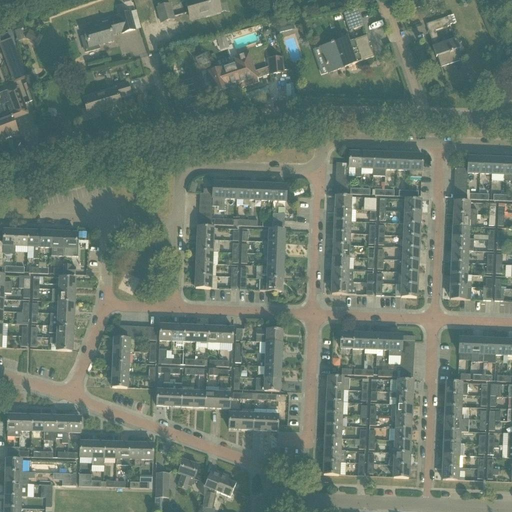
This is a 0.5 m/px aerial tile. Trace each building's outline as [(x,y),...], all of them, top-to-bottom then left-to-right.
[(167,0),(155,4),(157,9),(158,14),(161,24),(174,20),(171,11),(169,5),(167,0)] [(189,0),(185,1),(190,19),(203,15),(203,17),(220,12),(216,0),(189,0)] [(407,0),(411,11),(422,8),(419,0),(407,0)] [(343,14),(349,32),(363,27),(357,9),(353,11),(343,14)] [(87,41),(82,43),(85,54),(97,50),(98,48),(97,45),(102,43),(103,45),(113,42),(112,36),(122,33),(122,34),(135,30),(132,20),(130,13),(117,15),(118,20),(107,23),(107,21),(101,23),(102,24),(93,27),(94,28),(84,31),(85,37),(87,41)] [(426,25),(440,68),(462,60),(458,51),(460,51),(456,40),(439,45),(435,32),(450,27),(450,26),(456,24),(453,16),(426,25)] [(262,31),(262,33),(263,34),(264,35),(265,36),(266,36),(267,36),(269,36),(270,35),(271,34),(271,32),(271,31),(270,30),(269,29),(268,28),(266,28),(265,28),(264,29),(263,30),(262,31)] [(20,30),(15,32),(18,41),(23,40),(20,30)] [(29,32),(26,39),(33,42),(36,35),(29,32)] [(8,34),(0,36),(0,41),(4,52),(13,49),(10,41),(8,34)] [(224,37),(216,39),(217,42),(219,49),(227,46),(224,37)] [(347,39),(312,51),(321,76),(355,65),(355,64),(374,58),(366,37),(357,40),(348,43),(347,39)] [(207,74),(214,94),(228,89),(228,88),(239,84),(240,88),(258,82),(257,80),(270,75),(283,74),(282,58),(267,60),(268,68),(254,73),(248,54),(234,59),(236,64),(216,70),(207,74)] [(196,69),(205,64),(200,56),(191,61),(196,69)] [(97,111),(98,114),(120,107),(118,99),(131,95),(127,83),(114,87),(114,90),(83,99),(87,114),(97,111)] [(0,141),(5,139),(6,140),(12,138),(11,135),(17,133),(11,117),(26,111),(18,88),(0,94),(0,141)] [(361,171),(361,170),(362,155),(349,154),(349,165),(349,169),(355,169),(354,178),(360,179),(361,175),(361,171)] [(372,175),(373,175),(374,155),(362,155),(361,170),(361,175),(372,175)] [(385,178),(385,171),(386,156),(374,155),(373,175),(372,175),(372,177),(385,178)] [(385,171),(397,171),(398,156),(386,156),(385,171)] [(397,171),(409,172),(410,157),(398,156),(397,171)] [(409,178),(421,179),(421,172),(422,172),(422,157),(410,157),(409,172),(409,178)] [(467,174),(480,175),(480,160),(468,159),(467,170),(467,174)] [(491,175),(492,175),(492,160),(480,160),(480,175),(491,175)] [(492,175),(504,176),(504,161),(492,160),(492,175)] [(374,197),(384,197),(384,191),(384,184),(381,183),(381,187),(382,187),(381,191),(375,191),(374,197)] [(219,212),(224,212),(225,205),(225,185),(213,184),(212,195),(212,201),(212,207),(212,208),(219,208),(219,212)] [(225,201),(237,202),(237,185),(225,185),(225,201)] [(237,206),(249,207),(249,202),(249,186),(237,185),(237,206)] [(249,202),(261,203),(261,186),(249,186),(249,202)] [(261,203),(273,203),(273,204),(274,187),(261,186),(261,203)] [(274,187),(273,204),(279,204),(279,202),(285,202),(286,187),(274,187)] [(335,210),(350,211),(350,199),(336,198),(335,210)] [(363,212),(370,212),(376,212),(376,200),(364,199),(363,212)] [(405,214),(420,214),(420,202),(405,201),(405,214)] [(469,216),(477,217),(477,212),(470,211),(470,204),(454,203),(454,216),(469,216)] [(335,222),(349,223),(350,211),(335,210),(335,222)] [(399,213),(398,225),(404,226),(419,226),(420,214),(405,214),(399,213)] [(272,223),(272,229),(284,229),(284,223),(285,215),(278,215),(272,215),(272,223)] [(470,228),(476,229),(477,220),(480,220),(480,217),(477,217),(469,216),(454,216),(453,228),(470,228)] [(488,227),(495,227),(495,217),(492,217),(492,218),(489,218),(489,217),(484,217),(483,220),(489,220),(488,227)] [(335,222),(334,235),(349,235),(349,223),(335,222)] [(404,238),(419,238),(419,226),(404,226),(404,238)] [(197,241),(212,242),(213,229),(198,228),(197,241)] [(453,240),(469,241),(469,240),(470,228),(453,228),(453,240)] [(268,244),(283,245),(284,232),(268,231),(268,244)] [(3,255),(15,256),(15,249),(16,232),(4,232),(3,243),(3,247),(3,249),(3,255)] [(15,249),(27,249),(28,233),(16,232),(15,249)] [(28,233),(27,249),(34,249),(33,260),(36,260),(39,261),(39,250),(40,233),(28,233)] [(39,250),(40,250),(51,250),(52,234),(40,233),(39,250)] [(58,257),(63,258),(64,235),(52,234),(51,250),(58,251),(58,257)] [(63,258),(78,258),(78,249),(76,249),(77,235),(64,235),(63,258)] [(334,247),(348,247),(349,235),(334,235),(334,247)] [(403,250),(418,250),(419,238),(404,238),(403,250)] [(468,253),(473,253),(473,241),(469,240),(469,241),(453,240),(452,252),(468,253)] [(197,253),(218,254),(219,254),(219,242),(212,242),(197,241),(197,253)] [(267,256),(283,257),(283,245),(268,244),(267,256)] [(348,259),(355,260),(355,255),(348,254),(348,247),(334,247),(333,259),(348,259)] [(403,262),(418,262),(418,250),(403,250),(403,262)] [(468,253),(452,252),(452,264),(468,265),(468,253)] [(196,265),(217,266),(218,254),(197,253),(196,265)] [(267,268),(282,269),(283,257),(267,256),(267,268)] [(332,271),(347,271),(348,259),(333,259),(332,271)] [(402,274),(417,274),(418,262),(403,262),(402,274)] [(468,277),(468,265),(452,264),(451,276),(468,277)] [(196,277),(211,278),(211,266),(217,266),(196,265),(196,277)] [(62,276),(75,277),(75,269),(71,269),(71,267),(62,266),(62,270),(62,273),(63,273),(63,276),(62,276)] [(256,280),(282,281),(282,269),(267,268),(261,268),(260,275),(256,275),(256,280)] [(332,283),(347,284),(352,284),(353,271),(347,271),(332,271),(332,283)] [(402,286),(417,286),(417,274),(402,274),(402,286)] [(0,288),(11,289),(12,283),(3,283),(3,276),(0,276),(0,288)] [(451,288),(471,289),(471,284),(467,284),(468,277),(451,276),(451,288)] [(210,290),(216,290),(217,278),(211,278),(196,277),(195,289),(210,290)] [(59,291),(74,292),(75,280),(59,279),(59,291)] [(259,292),(281,293),(282,281),(256,280),(260,280),(260,282),(259,292)] [(485,290),(488,290),(489,289),(492,289),(492,290),(492,280),(486,280),(486,287),(483,287),(483,289),(485,290)] [(331,295),(346,296),(347,284),(332,283),(331,295)] [(366,297),(372,297),(373,285),(372,285),(372,284),(369,284),(369,285),(367,285),(367,284),(361,284),(361,288),(366,288),(366,297)] [(401,298),(416,299),(417,286),(402,286),(401,298)] [(0,300),(2,301),(3,295),(11,295),(11,289),(0,288),(0,300)] [(450,300),(470,301),(471,289),(451,288),(450,300)] [(482,302),(491,302),(492,290),(492,289),(489,289),(488,290),(485,290),(483,289),(482,302)] [(33,291),(33,300),(39,300),(39,293),(41,293),(41,290),(39,290),(35,290),(35,291),(33,291)] [(495,291),(494,302),(495,302),(499,303),(503,303),(503,293),(503,290),(501,290),(497,290),(497,291),(495,291)] [(58,303),(74,304),(74,292),(59,291),(52,291),(51,303),(58,304),(58,303)] [(58,315),(73,316),(74,304),(58,303),(58,304),(58,315)] [(49,327),(73,328),(73,316),(58,315),(50,315),(50,327),(49,327)] [(57,339),(72,340),(73,328),(49,327),(49,335),(57,335),(57,339)] [(159,342),(171,342),(172,327),(160,327),(159,342)] [(171,342),(183,343),(184,328),(172,327),(171,342)] [(183,343),(196,343),(196,328),(184,328),(183,343)] [(195,350),(196,350),(196,349),(207,350),(208,329),(196,328),(196,343),(195,350)] [(208,344),(220,344),(220,330),(208,329),(208,344)] [(220,344),(232,345),(233,330),(220,330),(220,344)] [(266,344),(281,344),(282,332),(256,331),(256,343),(266,344)] [(340,350),(352,350),(353,335),(341,334),(340,350)] [(352,350),(364,351),(365,336),(353,335),(352,350)] [(365,355),(376,356),(377,336),(365,336),(364,351),(365,351),(365,355)] [(376,356),(377,356),(377,351),(388,352),(389,337),(377,336),(376,356)] [(401,348),(401,342),(402,337),(389,337),(388,352),(389,352),(388,357),(400,358),(401,358),(401,354),(401,348)] [(30,348),(36,348),(36,341),(42,342),(42,340),(42,339),(41,339),(37,339),(36,339),(36,338),(33,338),(33,339),(31,339),(30,348)] [(56,352),(72,352),(72,340),(57,339),(57,340),(50,339),(50,345),(57,346),(56,352)] [(113,352),(128,353),(129,340),(125,340),(119,340),(114,340),(113,352)] [(459,355),(471,355),(472,340),(459,340),(459,355)] [(477,363),(483,364),(484,341),(472,340),(471,355),(478,356),(477,363)] [(484,341),(483,356),(495,356),(496,341),(484,341)] [(503,365),(507,365),(507,362),(508,342),(496,341),(495,356),(503,357),(503,365)] [(266,356),(281,356),(281,344),(266,344),(266,356)] [(235,354),(246,355),(246,352),(242,352),(242,345),(236,345),(235,354)] [(159,351),(158,365),(170,366),(171,366),(171,363),(170,363),(170,360),(166,360),(166,351),(159,351)] [(113,364),(128,365),(128,353),(113,352),(113,364)] [(234,364),(241,364),(241,357),(246,358),(246,355),(235,354),(234,364)] [(265,368),(280,369),(281,356),(266,356),(257,355),(257,361),(265,361),(265,368)] [(112,376),(127,377),(128,365),(113,364),(112,376)] [(265,380),(280,381),(280,369),(265,368),(265,380)] [(181,408),(193,408),(193,394),(194,376),(194,370),(185,370),(185,376),(192,376),(192,379),(191,379),(191,388),(182,388),(182,385),(181,408)] [(112,389),(127,389),(127,377),(112,376),(112,389)] [(327,391),(348,392),(348,391),(348,380),(349,380),(328,379),(327,391)] [(258,392),(279,393),(280,381),(265,380),(259,380),(258,392)] [(169,407),(181,408),(182,385),(175,385),(175,381),(170,381),(170,384),(169,407)] [(397,394),(412,395),(412,382),(397,382),(397,394)] [(156,407),(169,407),(170,384),(164,384),(164,392),(157,392),(156,407)] [(461,397),(467,397),(468,385),(461,385),(446,384),(446,396),(461,397)] [(205,409),(217,409),(218,389),(206,388),(206,394),(205,394),(205,409)] [(327,403),(347,404),(348,392),(327,391),(327,403)] [(205,394),(193,394),(193,408),(205,409),(205,394)] [(396,406),(411,407),(412,395),(397,394),(389,394),(388,399),(396,400),(396,406)] [(217,395),(217,409),(229,410),(230,395),(217,395)] [(242,404),(245,405),(245,401),(254,401),(254,395),(242,395),(242,404)] [(445,408),(460,409),(461,397),(446,396),(445,408)] [(341,416),(347,416),(347,404),(327,403),(326,415),(341,416)] [(396,418),(411,419),(411,407),(396,406),(396,418)] [(445,420),(460,421),(460,409),(445,408),(445,420)] [(241,431),(253,431),(253,416),(254,411),(242,410),(242,416),(241,416),(241,431)] [(253,416),(253,431),(265,432),(265,417),(266,417),(266,411),(254,410),(254,411),(253,416)] [(265,432),(277,432),(278,417),(278,411),(266,410),(266,411),(266,417),(265,417),(265,432)] [(228,430),(241,431),(241,416),(229,415),(228,430)] [(326,427),(340,428),(341,416),(326,415),(326,427)] [(360,427),(366,427),(367,417),(361,417),(355,416),(354,419),(361,420),(360,427)] [(370,418),(369,427),(375,427),(379,427),(379,424),(375,424),(375,420),(379,420),(379,418),(376,418),(376,417),(372,416),(372,418),(370,418)] [(7,438),(19,438),(20,417),(8,417),(7,438)] [(19,438),(20,438),(20,434),(32,434),(32,418),(20,417),(19,438)] [(32,434),(44,434),(44,418),(32,418),(32,434)] [(49,442),(50,435),(55,435),(56,419),(44,418),(44,434),(43,438),(44,438),(44,442),(49,442)] [(395,430),(410,431),(411,419),(396,418),(390,418),(390,421),(392,421),(392,423),(395,423),(395,430)] [(62,445),(67,445),(68,419),(56,419),(55,435),(55,443),(56,443),(56,440),(62,441),(62,445)] [(67,445),(68,445),(68,434),(70,434),(80,434),(80,419),(68,419),(67,445)] [(459,433),(468,434),(469,421),(460,421),(445,420),(444,432),(459,433)] [(325,439),(340,440),(340,428),(326,427),(325,439)] [(395,442),(410,443),(410,431),(395,430),(395,442)] [(459,445),(459,433),(444,432),(444,444),(459,445)] [(488,447),(491,447),(491,446),(494,446),(494,447),(499,447),(499,444),(494,444),(494,437),(488,437),(488,447)] [(325,451),(339,452),(340,440),(325,439),(325,451)] [(359,451),(365,451),(366,441),(359,441),(355,441),(355,443),(355,447),(359,447),(359,451)] [(394,454),(409,455),(410,443),(395,442),(394,454)] [(80,459),(92,459),(93,444),(80,444),(80,459)] [(92,467),(104,468),(104,459),(105,445),(93,444),(92,459),(92,467)] [(459,445),(444,444),(443,456),(458,457),(463,457),(464,457),(464,448),(463,445),(459,445)] [(104,459),(116,460),(116,445),(105,445),(104,459)] [(128,467),(128,460),(129,445),(116,445),(116,460),(116,467),(128,467)] [(140,468),(140,461),(141,446),(129,445),(128,460),(135,460),(135,468),(140,468)] [(140,461),(153,461),(153,446),(141,446),(140,461)] [(487,456),(493,457),(494,450),(498,450),(499,447),(494,447),(494,446),(491,446),(491,447),(488,447),(487,456)] [(7,448),(6,458),(7,458),(16,458),(19,458),(19,455),(18,455),(18,452),(19,452),(19,449),(18,449),(17,449),(7,448)] [(324,463),(345,464),(345,452),(339,452),(325,451),(324,463)] [(388,466),(409,467),(409,455),(394,454),(391,454),(388,466)] [(458,469),(458,457),(443,456),(443,469),(458,469)] [(6,461),(6,474),(21,474),(28,474),(29,463),(21,462),(6,461)] [(193,480),(198,466),(182,461),(178,475),(182,477),(178,488),(186,491),(188,487),(191,489),(194,480),(193,480)] [(338,476),(345,477),(345,476),(344,476),(345,464),(324,463),(323,476),(338,476)] [(393,479),(408,480),(409,467),(388,466),(388,467),(394,467),(393,479)] [(442,481),(457,482),(458,469),(443,469),(442,481)] [(486,471),(486,480),(492,480),(492,476),(497,476),(498,471),(493,471),(492,471),(493,470),(490,470),(490,471),(487,471),(486,471)] [(202,511),(214,511),(215,511),(212,510),(217,493),(221,495),(230,499),(236,485),(227,481),(228,478),(212,471),(208,481),(206,488),(205,487),(203,507),(202,511)] [(6,474),(5,485),(21,486),(27,486),(28,486),(28,480),(34,480),(34,475),(28,474),(21,474),(6,474)] [(62,484),(62,487),(76,488),(76,475),(73,475),(73,476),(70,476),(62,475),(62,482),(62,484)] [(155,499),(162,500),(168,500),(169,479),(169,475),(158,475),(155,475),(155,490),(155,493),(155,499)] [(115,489),(125,489),(125,483),(118,483),(118,480),(116,480),(116,482),(116,486),(114,485),(114,488),(115,488),(115,489)] [(5,498),(20,499),(27,499),(27,486),(20,486),(5,485),(5,498)] [(5,510),(20,510),(20,499),(5,498),(5,510)]
